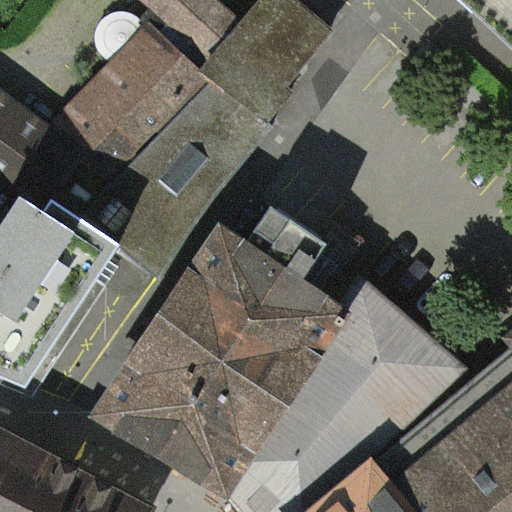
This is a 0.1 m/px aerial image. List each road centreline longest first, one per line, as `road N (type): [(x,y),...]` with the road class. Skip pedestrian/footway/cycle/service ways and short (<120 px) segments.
road 1 (residential): [(60,438),(381,0)]
road 2 (residential): [(180,511),(60,438)]
